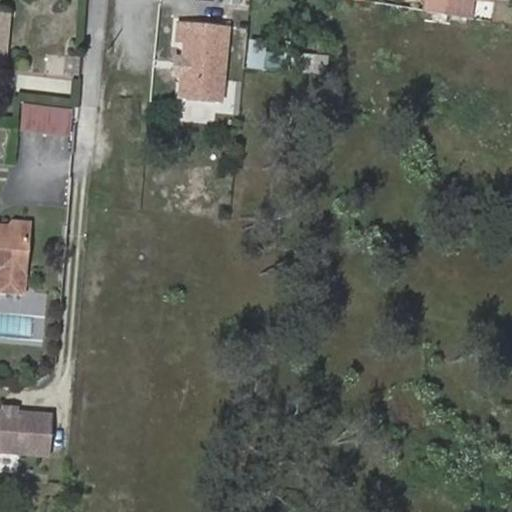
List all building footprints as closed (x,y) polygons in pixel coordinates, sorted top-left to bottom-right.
[(243,8),(243,0),(226,0),(226,6),(243,8)] [(446,14),(447,0),(426,0),(425,11),(446,14)] [(470,18),(472,0),(447,0),(446,14),(470,18)] [(0,60),(4,61),(9,16),(0,15),(0,60)] [(179,24),(177,42),(186,43),(181,98),(220,102),(227,28),(179,24)] [(299,57),(298,72),(327,73),(329,58),(299,57)] [(74,105),(21,99),(19,126),(71,132),(74,105)] [(166,215),(182,216),(184,195),(168,194),(166,215)] [(32,222),(0,219),(0,226),(32,229),(32,222)] [(0,226),(0,270),(3,270),(2,292),(26,294),(32,229),(0,226)] [(0,292),(0,340),(39,343),(42,296),(0,292)] [(54,416),(0,410),(0,450),(50,455),(54,416)]
